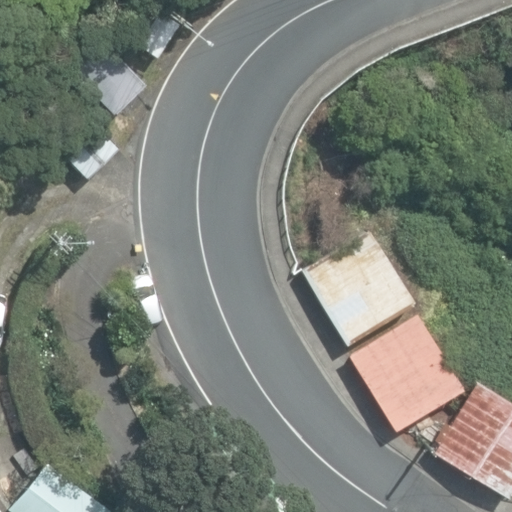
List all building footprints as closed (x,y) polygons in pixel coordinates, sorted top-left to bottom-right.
[(156,56),(180,21),(157,6),(133,41),(156,56)] [(67,64),(114,112),(147,80),(100,32),(67,64)] [(30,121),(84,177),(117,146),(63,89),(30,121)] [(300,268),(345,343),(413,302),(368,227),(300,268)] [(394,429),(464,387),(416,309),(346,351),(394,429)] [(432,453),(507,495),(511,485),(511,399),(473,378),(448,423),(444,420),(434,438),(438,441),(432,453)] [(9,510),(11,511),(108,511),(109,511),(47,460),(9,510)]
